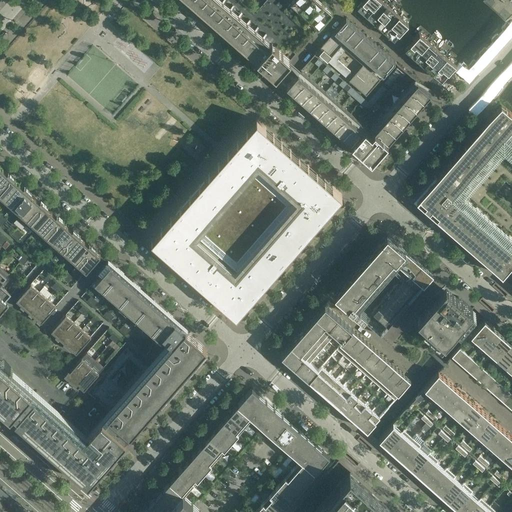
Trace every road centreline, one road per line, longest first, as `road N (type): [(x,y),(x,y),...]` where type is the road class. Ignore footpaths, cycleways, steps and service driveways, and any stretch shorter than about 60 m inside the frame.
road 1 (residential): [(244,351),(0,137)]
road 2 (residential): [(427,511),(244,351)]
road 3 (residential): [(244,351),(104,511)]
road 4 (residential): [(511,46),(378,197)]
road 5 (residential): [(266,100),(153,0)]
road 6 (residential): [(378,197),(266,100)]
road 7 (residential): [(344,8),(266,100)]
road 8 (residential): [(344,8),(434,88)]
